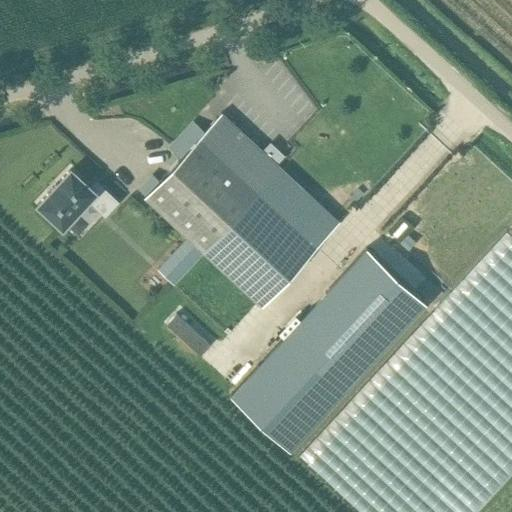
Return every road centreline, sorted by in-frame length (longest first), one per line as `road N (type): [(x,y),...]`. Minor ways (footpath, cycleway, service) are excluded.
road 1 (unclassified): [(0,99),(303,0)]
road 2 (unclassified): [(511,136),(362,0)]
